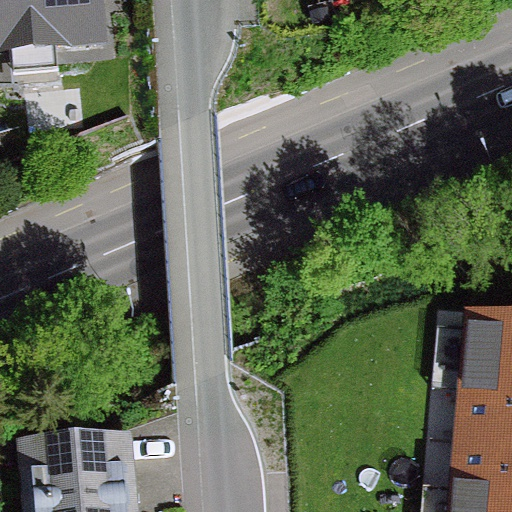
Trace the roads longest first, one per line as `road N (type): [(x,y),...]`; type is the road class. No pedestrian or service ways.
road 1 (primary): [(0,299),(511,84)]
road 2 (residential): [(188,0),(196,306),(230,511)]
